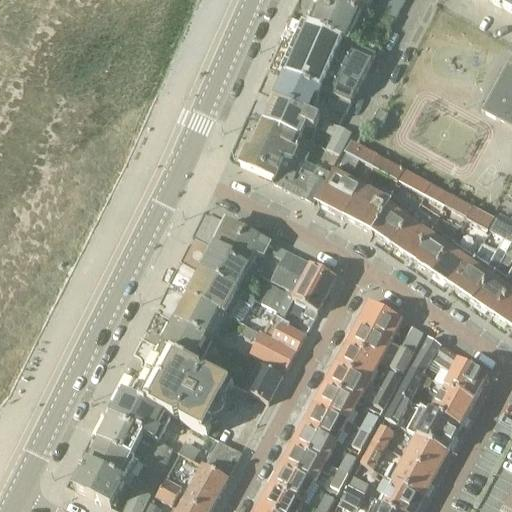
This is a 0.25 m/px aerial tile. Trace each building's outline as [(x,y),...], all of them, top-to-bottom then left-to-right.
[(362,9),(357,7),(340,0),(320,0),(308,28),(352,48),(357,37),(351,34),(362,9)] [(394,23),(405,0),(379,0),(373,14),(375,15),(394,23)] [(484,0),(504,10),(509,0),(484,0)] [(394,23),(375,15),(371,24),(389,32),(394,23)] [(352,50),(352,48),(308,28),(303,40),(297,37),(294,44),(300,47),(286,78),(323,95),(330,98),(350,107),(374,61),(352,50)] [(481,114),(482,115),(511,130),(511,68),(507,66),(481,114)] [(286,78),(276,102),(313,118),(318,105),(323,95),(286,78)] [(345,116),(350,107),(330,98),(327,107),(345,116)] [(276,102),(265,126),(301,142),(307,130),(315,133),(320,122),(313,118),(276,102)] [(388,117),(379,112),(372,125),(381,130),(388,117)] [(324,123),(321,131),(334,138),(338,129),(324,123)] [(314,147),(301,142),(265,126),(252,154),(247,153),(241,169),(274,183),(273,186),(282,190),(301,200),(314,207),(330,175),(316,169),(316,170),(305,165),(314,147)] [(351,136),(339,129),(327,152),(339,158),(351,136)] [(352,146),(346,156),(372,170),(378,160),(352,146)] [(378,160),(372,170),(398,185),(404,174),(378,160)] [(346,224),(366,185),(339,170),(319,210),(320,210),(345,224),(346,225),(346,224)] [(430,188),(407,176),(401,186),(424,199),(430,188)] [(372,239),(372,238),(391,202),(389,201),(391,199),(366,185),(346,224),(371,238),(372,239)] [(430,188),(424,199),(444,210),(450,199),(430,188)] [(474,212),(453,201),(447,212),(468,223),(474,212)] [(392,252),(411,224),(397,214),(401,207),(391,202),(372,238),(392,251),(391,252),(392,252)] [(474,212),(468,223),(488,234),(494,223),(474,212)] [(429,223),(436,228),(442,220),(434,215),(429,223)] [(475,261),(454,293),(474,306),(493,280),(496,274),(506,256),(510,247),(511,243),(511,225),(500,219),(491,237),(503,244),(499,252),(498,252),(488,269),(475,261)] [(430,238),(411,224),(392,252),(411,264),(411,265),(412,265),(430,238)] [(223,236),(215,251),(233,260),(231,263),(249,272),(256,258),(262,261),(269,247),(228,225),(227,228),(222,227),(219,233),(223,236)] [(433,279),(451,252),(454,246),(434,233),(430,238),(412,265),(432,278),(432,279),(433,279)] [(475,261),(468,255),(454,246),(451,252),(433,279),(453,292),(453,293),(454,293),(475,261)] [(254,275),(249,272),(231,263),(233,260),(215,251),(210,261),(208,260),(202,272),(204,273),(203,275),(243,296),(254,275)] [(270,283),(283,290),(298,262),(277,251),(273,257),(282,262),(273,279),(265,275),(263,279),(270,283)] [(297,297),(311,269),(301,263),(286,291),(297,297)] [(317,271),(311,269),(297,297),(293,303),(307,311),(304,317),(314,323),(323,306),(323,307),(326,301),(336,282),(326,276),(317,271)] [(506,281),(496,274),(493,280),(474,306),(474,307),(475,307),(494,320),(494,321),(495,320),(511,294),(511,271),(511,272),(506,281)] [(254,302),(243,296),(203,275),(197,286),(195,284),(189,296),(191,297),(190,300),(227,319),(231,321),(239,307),(249,312),(254,302)] [(277,314),(278,314),(286,299),(280,296),(281,294),(267,286),(258,304),(277,314)] [(511,294),(495,320),(511,331),(511,294)] [(218,336),(227,319),(190,300),(188,304),(186,303),(180,314),(182,315),(177,325),(212,343),(215,344),(218,336)] [(358,326),(358,327),(391,345),(402,323),(401,323),(369,306),(368,307),(369,307),(365,314),(365,313),(364,315),(358,326)] [(272,343),(280,328),(283,321),(275,317),(273,316),(264,334),(260,332),(258,335),(272,343)] [(168,342),(163,352),(197,370),(212,343),(177,325),(176,327),(175,327),(174,329),(171,327),(165,338),(168,340),(167,342),(168,342)] [(380,365),(391,345),(358,327),(357,327),(358,327),(354,334),(353,335),(347,346),(347,347),(380,365)] [(300,339),(280,328),(272,343),(297,355),(304,343),(303,342),(308,334),(304,332),(300,339)] [(285,377),(296,356),(272,343),(258,335),(246,329),(241,337),(248,341),(250,338),(257,342),(249,358),(285,377)] [(423,338),(413,330),(402,350),(413,357),(423,338)] [(446,390),(475,406),(475,405),(488,381),(489,381),(488,380),(459,366),(461,363),(429,341),(413,371),(425,377),(435,358),(456,372),(446,390)] [(336,366),(336,367),(369,385),(380,365),(347,347),(346,347),(347,347),(343,354),(342,355),(343,355),(337,366),(336,366)] [(413,357),(402,350),(391,371),(402,377),(413,357)] [(211,378),(197,370),(163,352),(148,380),(144,378),(143,378),(141,378),(139,378),(138,378),(136,379),(135,379),(134,381),(133,382),(126,397),(171,420),(207,439),(234,388),(212,376),(211,378)] [(358,405),(369,385),(336,367),(332,374),(331,375),(332,375),(326,387),(325,386),(325,387),(358,405)] [(247,395),(268,407),(283,380),(261,369),(247,395)] [(399,397),(412,404),(425,379),(412,372),(399,397)] [(381,391),(392,397),(401,380),(390,375),(381,391)] [(325,387),(314,407),(348,425),(358,405),(325,387)] [(446,390),(433,415),(461,430),(475,406),(446,390)] [(392,397),(381,391),(373,408),(383,413),(392,397)] [(157,445),(171,420),(126,397),(124,399),(121,397),(115,409),(119,410),(112,423),(143,440),(144,438),(155,444),(157,445)] [(399,429),(412,404),(399,397),(385,422),(399,429)] [(337,446),(348,425),(314,407),(310,416),(304,427),(303,427),(303,428),(337,446)] [(407,432),(416,437),(448,455),(461,430),(433,415),(421,408),(407,432)] [(369,416),(360,432),(370,437),(378,421),(369,416)] [(112,423),(100,445),(136,464),(137,462),(132,460),(143,440),(112,423)] [(293,447),(292,448),(326,466),(337,446),(303,428),(300,435),(299,435),(299,436),(293,447)] [(373,444),(387,451),(395,436),(381,429),(373,444)] [(370,437),(360,432),(352,448),(361,453),(370,437)] [(416,437),(403,460),(436,478),(448,455),(416,437)] [(157,445),(155,444),(143,467),(148,470),(161,477),(173,454),(157,445)] [(217,444),(203,470),(228,483),(242,458),(217,444)] [(375,474),(387,451),(373,444),(361,467),(375,474)] [(125,486),(136,464),(100,445),(89,468),(125,486)] [(186,446),(179,458),(195,466),(201,454),(186,446)] [(282,467),(281,468),(315,486),(322,475),(328,478),(333,469),(326,466),(292,448),(289,455),(288,455),(288,456),(282,467)] [(347,456),(338,472),(348,477),(357,461),(347,456)] [(387,480),(391,483),(424,500),(436,478),(403,460),(400,467),(395,464),(387,480)] [(112,511),(125,486),(89,468),(75,494),(95,504),(96,505),(100,507),(101,508),(101,507),(110,511),(111,511),(112,511)] [(271,487),(270,488),(305,507),(315,486),(281,468),(281,469),(278,475),(277,475),(277,476),(271,488),(271,487)] [(148,470),(137,493),(149,499),(161,477),(148,470)] [(195,511),(212,511),(228,483),(203,470),(184,506),(195,511)] [(339,494),(348,477),(338,472),(330,489),(339,494)] [(349,489),(365,497),(370,488),(354,480),(349,489)] [(165,483),(160,494),(176,502),(181,492),(165,483)] [(392,485),(380,507),(390,511),(417,511),(424,500),(391,483),(391,484),(392,485)] [(301,511),(305,507),(270,488),(270,489),(271,489),(267,495),(266,496),(266,497),(260,508),(259,508),(266,511),(301,511)] [(358,511),(366,498),(365,497),(349,489),(341,503),(357,511),(358,511)] [(127,511),(142,511),(149,499),(137,493),(127,511)] [(171,510),(176,502),(160,494),(155,502),(171,510)] [(315,511),(313,511),(315,511),(329,511),(335,502),(325,496),(316,511),(315,511)]
